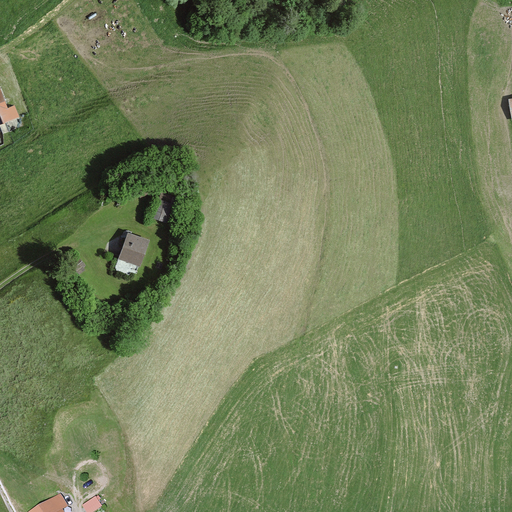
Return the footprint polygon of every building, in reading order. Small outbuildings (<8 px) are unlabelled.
[(1,90),(0,89),(0,125),(19,119),(14,105),(9,107),(1,90)] [(155,210),(172,214),(177,193),(160,189),(155,210)] [(151,242),(131,233),(120,258),(140,266),(151,242)] [(63,511),(69,509),(61,496),(35,511),(63,511)] [(97,501),(85,509),(86,511),(99,511),(103,509),(97,501)]
